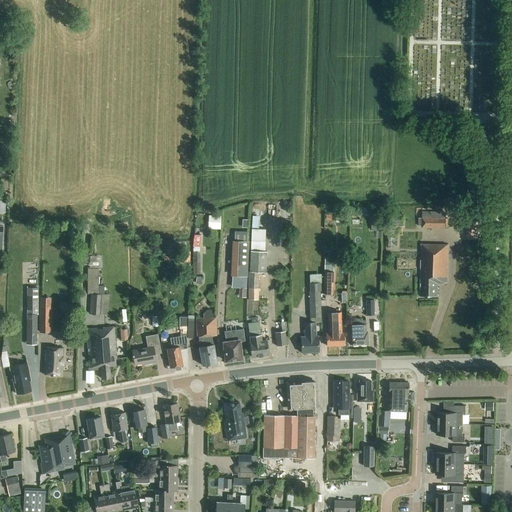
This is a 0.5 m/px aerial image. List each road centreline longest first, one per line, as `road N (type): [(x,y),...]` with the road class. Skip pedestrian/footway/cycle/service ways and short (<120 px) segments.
road 1 (tertiary): [(196,381),(421,363)]
road 2 (tertiary): [(0,419),(196,381)]
road 3 (residential): [(387,511),(390,496),(416,482),(421,363)]
road 4 (residential): [(197,511),(196,381)]
